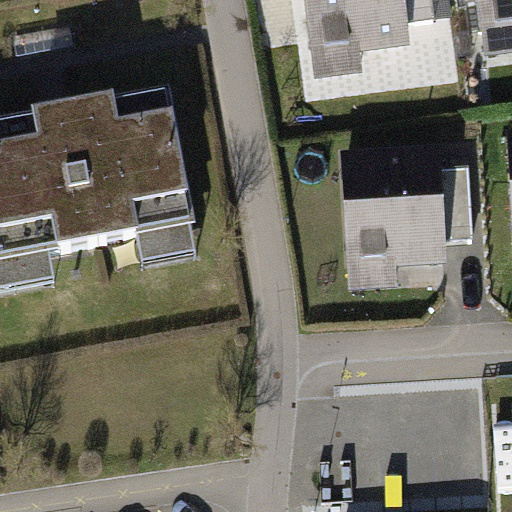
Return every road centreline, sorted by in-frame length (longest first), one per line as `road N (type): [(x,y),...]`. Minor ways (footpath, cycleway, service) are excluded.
road 1 (residential): [(222,0),(271,270),(278,354)]
road 2 (residential): [(511,339),(278,354)]
road 3 (residential): [(278,354),(268,511)]
